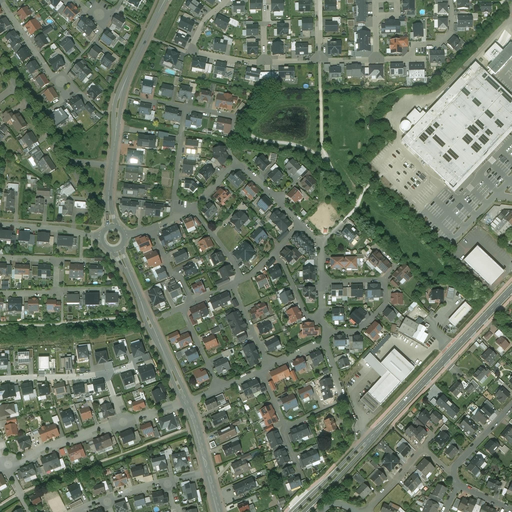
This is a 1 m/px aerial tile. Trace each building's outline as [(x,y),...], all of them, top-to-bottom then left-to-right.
[(129,0),(128,3),(138,9),(142,0),(129,0)] [(189,0),(185,6),(198,15),(204,7),(193,0),(189,0)] [(274,1),(271,1),(271,5),(272,12),(274,12),(274,13),(279,13),(279,11),(283,11),(283,0),(274,1)] [(401,0),(402,11),(405,11),(414,11),(413,0),(401,0)] [(258,1),(250,1),(251,10),(262,10),(262,5),(261,1),(258,1)] [(61,2),(55,8),(54,9),(57,12),(63,6),(64,5),(61,2)] [(308,2),(299,2),(299,12),(309,12),(309,8),(311,8),(311,2),(308,2)] [(337,2),(325,2),(325,12),(337,12),(337,2)] [(368,2),(356,2),(356,13),(368,13),(368,2)] [(238,3),(233,3),(233,14),(245,13),(244,3),(238,3)] [(74,8),(71,5),(67,10),(64,13),(64,14),(72,21),(79,13),(76,10),(77,10),(75,8),(74,8)] [(442,5),(438,6),(438,14),(447,14),(447,5),(442,5)] [(491,5),(481,5),(481,13),(484,13),(487,13),(491,13),(491,5)] [(63,6),(57,12),(61,16),(64,14),(64,13),(67,10),(63,6)] [(20,13),(18,14),(19,16),(19,17),(20,19),(21,19),(22,21),(31,15),(27,8),(20,13)] [(368,13),(356,13),(356,23),(368,22),(368,13)] [(182,19),(183,19),(190,22),(193,18),(185,14),(182,19)] [(125,22),(116,16),(112,23),(117,26),(121,29),(125,22)] [(229,21),(219,16),(215,24),(218,26),(218,27),(221,29),(222,28),(226,30),(228,24),(230,21),(229,21)] [(5,19),(0,22),(0,26),(3,31),(10,26),(5,19)] [(78,19),(72,25),(76,29),(78,26),(82,22),(78,19)] [(82,22),(78,26),(83,31),(91,23),(90,22),(89,22),(85,19),(82,22)] [(190,33),(194,24),(190,22),(183,19),(179,27),(190,33)] [(230,21),(228,24),(237,28),(238,22),(230,19),(229,21),(230,21)] [(312,20),(302,21),(302,27),(301,27),(301,31),(302,31),(310,31),(312,31),(312,20)] [(442,20),(438,21),(438,29),(447,29),(447,20),(442,20)] [(31,24),(26,27),(28,30),(27,30),(29,32),(31,35),(40,29),(39,27),(40,26),(38,23),(37,23),(35,21),(31,24)] [(400,33),(399,23),(394,23),(394,22),(390,22),(390,23),(386,23),(386,27),(383,27),(383,34),(400,33)] [(91,23),(83,31),(89,36),(93,32),(96,29),(93,26),(93,25),(91,23)] [(337,23),(326,23),(326,32),(337,32),(337,23)] [(285,25),(277,25),(277,35),(288,35),(288,30),(288,25),(285,25)] [(49,26),(42,31),(45,36),(52,31),(49,26)] [(245,27),(245,37),(257,36),(257,26),(253,26),(245,27)] [(423,26),(412,27),(413,37),(423,37),(423,26)] [(72,38),(66,31),(63,34),(67,39),(69,41),(72,38)] [(119,37),(112,31),(110,35),(115,39),(117,40),(119,37)] [(93,32),(89,36),(86,39),(91,43),(94,38),(96,36),(93,32)] [(110,35),(107,32),(101,39),(110,46),(115,39),(110,35)] [(369,32),(357,32),(357,43),(369,43),(369,32)] [(16,36),(13,33),(6,38),(13,48),(19,44),(20,43),(18,40),(19,39),(17,36),(16,36)] [(185,38),(179,35),(175,43),(185,48),(189,40),(185,38)] [(42,36),(35,41),(40,49),(48,44),(42,36)] [(225,36),(224,42),(227,42),(227,44),(228,44),(228,46),(231,46),(233,40),(225,36)] [(454,37),(447,44),(453,50),(455,47),(456,48),(458,45),(457,45),(459,43),(460,43),(457,40),(454,37)] [(67,39),(60,45),(66,53),(74,46),(69,41),(67,39)] [(400,42),(390,42),(391,55),(402,55),(402,48),(408,48),(408,39),(400,39),(400,42)] [(224,42),(216,40),(214,50),(225,52),(227,44),(227,42),(224,42)] [(332,43),(328,43),(328,44),(328,54),(340,54),(340,43),(332,43)] [(369,43),(357,43),(357,53),(369,52),(369,43)] [(423,118),(401,140),(453,189),(473,167),(492,148),(511,126),(511,97),(490,77),(493,73),(495,75),(511,57),(511,44),(510,43),(503,51),(492,62),(487,68),(490,70),(486,73),(475,63),(426,115),(423,118)] [(19,44),(13,48),(12,49),(14,53),(22,48),(19,44)] [(247,45),(248,55),(257,54),(257,44),(255,44),(247,45)] [(484,55),(492,62),(503,51),(498,47),(494,44),(484,55)] [(296,45),(295,45),(296,52),(296,55),(300,55),(300,56),(304,56),(304,55),(307,55),(307,45),(296,45)] [(96,49),(94,48),(89,55),(93,58),(93,57),(96,59),(97,59),(98,57),(101,53),(102,52),(97,48),(96,49)] [(23,50),(18,54),(23,62),(31,57),(29,54),(30,54),(28,51),(27,52),(25,49),(23,50)] [(64,56),(58,49),(55,52),(58,56),(60,59),(64,56)] [(173,53),(168,51),(168,52),(164,62),(167,63),(167,64),(172,66),(172,65),(175,66),(176,66),(178,61),(180,56),(173,53)] [(120,58),(113,54),(111,57),(115,60),(115,61),(118,63),(120,58)] [(58,56),(49,62),(55,72),(58,70),(61,68),(61,67),(64,65),(60,59),(58,56)] [(109,56),(107,57),(102,64),(109,69),(115,61),(115,60),(111,57),(109,56)] [(206,61),(193,58),(192,68),(204,70),(206,61)] [(183,64),(178,61),(176,66),(175,66),(174,70),(181,73),(183,64)] [(39,70),(34,62),(27,67),(32,75),(38,71),(39,70)] [(80,63),(72,71),(76,75),(78,77),(77,77),(82,82),(86,78),(91,73),(85,67),(80,63)] [(227,66),(216,64),(214,73),(225,75),(226,68),(227,66)] [(359,68),(359,64),(350,65),(350,66),(351,75),(351,76),(360,76),(359,68)] [(390,64),(391,74),(403,74),(403,64),(390,64)] [(383,65),(371,65),(371,76),(384,75),(383,65)] [(423,71),(423,65),(417,65),(409,66),(409,70),(410,70),(410,77),(410,78),(411,78),(413,78),(413,79),(418,79),(418,78),(424,78),(423,71)] [(339,66),(329,66),(330,76),(339,75),(339,66)] [(234,70),(226,68),(225,75),(225,77),(232,79),(234,70)] [(294,68),(278,69),(279,73),(279,78),(279,79),(285,79),(285,81),(290,81),(290,79),(294,79),(294,68)] [(261,72),(247,69),(245,79),(259,82),(259,79),(260,73),(261,72)] [(72,71),(68,76),(71,80),(76,75),(72,71)] [(271,73),(260,73),(259,79),(265,79),(265,82),(271,82),(271,73)] [(277,79),(279,78),(279,73),(271,73),(271,82),(277,81),(277,79)] [(49,84),(43,75),(41,77),(36,80),(41,89),(49,84)] [(152,83),(144,81),(142,93),(151,95),(153,87),(153,83),(152,83)] [(173,88),(163,86),(162,92),(163,92),(162,96),(171,98),(173,88)] [(95,87),(88,94),(94,100),(101,94),(95,87)] [(190,89),(181,87),(180,93),(178,94),(179,96),(179,97),(181,98),(182,100),(184,98),(190,100),(191,93),(192,89),(190,89)] [(52,89),(44,94),(50,103),(58,97),(52,89)] [(211,93),(201,92),(200,97),(202,97),(201,102),(209,103),(211,93)] [(218,96),(217,96),(215,108),(228,110),(229,109),(231,109),(232,104),(236,105),(237,99),(231,98),(231,96),(224,95),(224,97),(218,96)] [(78,98),(69,104),(74,112),(83,106),(78,98)] [(242,103),(237,109),(241,112),(246,106),(242,103)] [(95,111),(89,104),(85,108),(91,115),(95,111)] [(151,106),(141,104),(140,113),(149,115),(151,106)] [(56,113),(49,117),(56,127),(67,119),(68,119),(63,112),(61,110),(60,111),(59,109),(55,112),(56,113)] [(72,117),(67,109),(63,112),(68,119),(67,119),(68,120),(72,117)] [(178,111),(167,109),(165,120),(176,122),(177,114),(178,111)] [(14,118),(12,119),(15,123),(20,131),(27,127),(19,114),(14,118)] [(202,116),(193,114),(192,115),(191,118),(190,125),(191,125),(200,127),(202,116)] [(5,118),(3,120),(5,124),(11,120),(9,116),(5,118)] [(229,122),(218,119),(216,129),(225,131),(227,123),(231,124),(229,122)] [(4,125),(0,129),(0,130),(4,134),(8,129),(4,125)] [(31,133),(23,139),(29,148),(33,145),(37,142),(31,133)] [(155,138),(139,136),(138,146),(142,147),(154,148),(155,138)] [(168,139),(164,139),(164,147),(174,148),(175,140),(168,139)] [(225,148),(213,149),(215,159),(216,160),(222,165),(229,157),(226,155),(225,148)] [(41,151),(32,157),(34,161),(37,159),(39,162),(45,158),(41,151)] [(136,153),(128,152),(127,164),(140,165),(140,159),(142,159),(142,155),(143,153),(136,153)] [(277,155),(270,154),(268,161),(276,162),(277,155)] [(56,169),(47,157),(45,158),(39,162),(47,175),(56,169)] [(262,157),(255,163),(258,166),(258,167),(260,169),(261,168),(263,171),(270,164),(262,157)] [(195,162),(184,161),(184,164),(183,170),(183,174),(192,175),(193,168),(195,168),(195,162)] [(289,162),(288,163),(288,165),(286,168),(288,170),(288,171),(291,173),(293,175),(296,172),(300,168),(297,166),(297,164),(296,163),(294,163),(292,161),(291,162),(289,162)] [(213,164),(210,162),(206,165),(207,166),(212,171),(217,166),(213,164)] [(207,166),(199,174),(206,180),(214,172),(212,171),(207,166)] [(302,166),(300,168),(296,172),(301,176),(307,170),(302,166)] [(138,171),(126,169),(125,179),(137,181),(138,174),(138,171)] [(273,173),(268,177),(274,183),(278,179),(279,180),(282,177),(276,170),(273,173)] [(307,170),(301,176),(305,180),(308,177),(311,174),(307,170)] [(235,176),(231,180),(231,181),(238,187),(246,179),(239,173),(235,176)] [(233,174),(227,180),(230,182),(231,181),(231,180),(235,176),(233,174)] [(38,180),(31,179),(31,176),(28,176),(27,184),(33,184),(33,188),(37,188),(38,180)] [(305,180),(301,184),(304,186),(303,188),(306,191),(307,189),(308,190),(315,183),(308,177),(305,180)] [(191,182),(185,181),(184,189),(189,190),(193,194),(199,188),(194,183),(193,182),(192,182),(191,181),(191,182)] [(251,184),(249,186),(247,183),(243,187),(245,190),(244,191),(246,193),(244,195),(248,199),(250,197),(252,199),(259,191),(257,188),(256,189),(251,184)] [(71,185),(61,191),(61,196),(67,196),(68,196),(75,192),(71,185)] [(140,187),(124,185),(123,195),(137,196),(138,193),(144,194),(144,191),(144,185),(140,185),(140,187)] [(298,193),(294,189),(287,196),(294,203),(301,196),(298,193)] [(223,192),(221,190),(218,192),(217,192),(217,194),(214,197),(220,204),(223,202),(224,203),(226,200),(225,199),(229,195),(228,194),(225,191),(223,192)] [(307,196),(301,190),(298,193),(301,196),(304,199),(307,196)] [(5,192),(3,212),(13,212),(14,198),(12,198),(12,195),(12,193),(5,192)] [(259,197),(252,204),(256,207),(257,206),(257,205),(262,200),(259,197)] [(272,205),(264,198),(262,200),(257,205),(257,206),(261,209),(262,209),(265,212),(272,205)] [(44,200),(36,199),(35,208),(30,208),(30,213),(35,214),(43,215),(44,200)] [(66,201),(65,201),(65,207),(63,207),(62,216),(64,216),(72,217),(73,202),(66,201)] [(221,209),(214,202),(211,205),(216,210),(218,212),(221,209)] [(242,203),(237,208),(241,212),(243,213),(248,208),(242,203)] [(136,211),(137,204),(130,204),(128,215),(136,216),(136,211)] [(207,207),(206,206),(204,209),(202,212),(208,218),(210,216),(211,217),(213,214),(213,213),(216,210),(211,205),(210,204),(207,207)] [(145,205),(144,205),(144,209),(146,210),(146,216),(152,216),(153,206),(145,205)] [(163,207),(153,206),(152,216),(156,217),(156,215),(159,215),(160,211),(162,211),(163,207)] [(511,213),(511,211),(504,210),(497,218),(501,222),(504,219),(505,221),(511,213)] [(281,216),(277,211),(273,215),(270,218),(270,219),(274,222),(273,223),(280,230),(281,229),(284,232),(286,231),(291,225),(284,219),(285,218),(282,215),(281,216)] [(243,213),(241,212),(238,215),(236,215),(234,217),(243,225),(248,219),(244,215),(245,215),(243,213)] [(270,212),(264,219),(267,222),(270,219),(270,218),(273,215),(270,212)] [(243,225),(234,217),(233,218),(233,220),(230,222),(238,230),(243,225)] [(191,218),(183,222),(187,230),(195,227),(195,226),(192,220),(191,218)] [(195,218),(193,220),(192,220),(195,226),(197,225),(199,227),(201,225),(195,218)] [(497,218),(488,227),(493,231),(501,222),(497,218)] [(355,226),(347,219),(343,224),(347,228),(350,226),(352,229),(355,226)] [(501,222),(493,231),(500,238),(504,233),(511,226),(505,221),(504,219),(501,222)] [(176,226),(168,230),(168,231),(173,241),(181,237),(180,236),(177,228),(176,226)] [(185,234),(181,226),(177,228),(180,236),(185,234)] [(352,229),(350,226),(347,228),(341,235),(351,244),(355,240),(356,240),(357,240),(358,239),(358,238),(358,237),(358,236),(355,233),(356,232),(352,229)] [(257,231),(250,238),(256,243),(258,241),(260,242),(262,240),(264,241),(267,237),(261,231),(259,229),(257,231)] [(12,233),(0,231),(0,240),(1,241),(3,241),(4,241),(11,241),(11,236),(12,233)] [(173,241),(168,231),(162,233),(163,237),(167,244),(173,241)] [(284,232),(279,237),(282,240),(288,233),(286,231),(284,232)] [(29,234),(19,233),(19,242),(29,243),(29,236),(29,234)] [(45,234),(42,234),(42,235),(38,234),(37,245),(43,245),(43,244),(49,244),(49,237),(49,235),(45,235),(45,234)] [(308,240),(302,235),(300,237),(295,242),(301,248),(308,240)] [(142,239),(136,242),(138,247),(149,242),(147,237),(142,239)] [(73,239),(58,238),(57,247),(72,248),(72,246),(73,239)] [(203,238),(194,241),(196,246),(199,244),(203,242),(204,241),(203,238)] [(204,241),(203,242),(199,244),(203,251),(212,247),(211,242),(210,243),(208,239),(204,241)] [(308,240),(301,248),(306,253),(311,248),(314,246),(308,240)] [(149,242),(138,247),(141,252),(142,251),(150,248),(152,247),(149,242)] [(253,251),(245,243),(233,255),(238,260),(240,258),(243,261),(245,260),(248,262),(255,255),(252,252),(253,251)] [(504,273),(477,247),(463,262),(490,288),(504,273)] [(311,248),(306,253),(309,257),(314,252),(311,248)] [(286,249),(280,255),(284,258),(283,260),(285,262),(287,262),(288,263),(293,258),(296,261),(299,258),(297,256),(295,258),(291,254),(286,249)] [(302,255),(295,249),(291,254),(295,258),(297,256),(299,258),(302,255)] [(374,254),(369,249),(364,255),(364,259),(364,256),(368,260),(374,254)] [(179,253),(173,256),(177,264),(188,259),(184,251),(179,253)] [(153,253),(145,257),(147,262),(158,257),(156,252),(153,253)] [(214,252),(206,256),(209,261),(211,259),(211,258),(215,256),(214,252)] [(374,254),(368,260),(375,268),(377,266),(376,266),(383,259),(376,252),(374,254)] [(215,256),(211,258),(211,259),(215,266),(224,262),(222,257),(222,258),(220,254),(215,256)] [(158,257),(147,262),(149,267),(152,266),(156,265),(160,263),(158,257)] [(342,259),(331,259),(331,269),(343,268),(342,260),(342,259)] [(356,259),(345,259),(345,260),(346,267),(346,269),(352,269),(352,270),(358,270),(357,266),(356,266),(356,260),(356,259)] [(383,259),(376,266),(377,266),(385,275),(391,268),(390,267),(391,267),(383,259)] [(278,267),(275,268),(274,268),(273,265),(272,264),(271,266),(269,268),(270,270),(269,271),(272,278),(274,276),(275,278),(279,277),(279,276),(281,275),(278,267)] [(192,265),(183,269),(186,277),(194,274),(194,275),(197,274),(196,271),(195,271),(192,265)] [(404,265),(392,276),(399,282),(403,278),(405,278),(407,281),(412,277),(408,273),(410,271),(404,265)] [(50,267),(39,266),(39,267),(38,276),(38,277),(50,277),(50,267)] [(79,266),(74,266),(70,266),(70,273),(71,274),(70,278),(77,278),(82,278),(83,266),(80,266),(79,266)] [(103,267),(90,266),(89,275),(91,276),(94,276),(102,276),(103,267)] [(229,267),(219,271),(224,280),(228,279),(234,276),(232,273),(231,270),(229,267)] [(161,269),(156,272),(159,281),(167,277),(163,269),(161,269)] [(314,280),(314,269),(303,269),(303,281),(314,280)] [(261,277),(257,278),(258,279),(255,280),(259,289),(268,284),(266,281),(265,277),(264,276),(261,277)] [(399,285),(394,280),(391,283),(396,289),(399,285)] [(201,282),(191,287),(195,295),(199,293),(205,291),(201,282)] [(178,285),(167,290),(172,299),(182,294),(178,285)] [(338,287),(335,287),(331,287),(332,298),(342,297),(342,295),(347,294),(347,288),(342,289),(342,286),(338,287)] [(362,286),(351,286),(351,288),(351,297),(352,297),(362,297),(362,286)] [(121,295),(117,287),(112,287),(112,291),(115,291),(115,295),(118,295),(121,295)] [(155,290),(149,293),(150,296),(149,296),(153,304),(154,304),(155,307),(165,302),(159,290),(159,289),(155,290)] [(284,289),(276,293),(278,298),(280,297),(280,296),(286,293),(284,289)] [(304,289),(303,289),(303,296),(306,298),(309,298),(309,300),(314,300),(314,295),(315,295),(314,292),(314,289),(304,289)] [(286,293),(280,296),(280,297),(282,301),(282,302),(283,304),(284,304),(284,305),(293,301),(289,292),(286,293)] [(443,292),(432,292),(432,294),(429,296),(432,299),(434,299),(434,301),(443,301),(443,292)] [(114,294),(111,294),(111,295),(106,295),(106,300),(106,304),(118,304),(118,300),(118,295),(115,295),(114,295),(114,294)] [(227,294),(217,298),(221,306),(221,307),(226,305),(226,303),(230,301),(227,294)] [(79,295),(67,296),(67,305),(79,305),(79,300),(79,295)] [(98,295),(86,295),(86,301),(86,302),(86,305),(86,306),(98,306),(98,305),(98,302),(98,301),(98,295)] [(393,295),(392,295),(392,298),(391,298),(391,301),(392,301),(392,304),(393,304),(393,305),(401,305),(401,301),(402,301),(402,295),(401,295),(393,295)] [(217,298),(210,301),(213,310),(221,306),(217,298)] [(21,300),(9,300),(9,304),(9,312),(21,312),(21,300)] [(38,301),(29,301),(29,304),(29,311),(34,311),(34,312),(38,312),(38,301)] [(56,301),(47,301),(47,304),(45,306),(47,308),(47,311),(55,311),(56,303),(56,301)] [(412,310),(417,304),(414,302),(409,308),(412,310)] [(465,303),(448,320),(455,326),(471,308),(465,303)] [(203,304),(197,308),(201,318),(208,315),(208,314),(206,310),(203,304)] [(255,309),(253,310),(253,311),(250,313),(253,320),(259,317),(259,316),(264,314),(264,313),(267,311),(263,304),(262,304),(257,306),(258,307),(255,308),(255,309)] [(293,304),(285,308),(287,313),(295,309),(293,304)] [(392,307),(389,310),(396,316),(399,313),(392,307)] [(197,308),(190,311),(192,316),(194,321),(195,321),(201,318),(197,308)] [(287,313),(286,313),(288,316),(287,317),(289,321),(290,320),(291,324),(302,319),(300,315),(301,315),(299,312),(298,312),(297,308),(295,309),(287,313)] [(233,309),(225,313),(228,317),(235,313),(233,309)] [(366,314),(360,309),(358,312),(363,317),(366,314)] [(388,309),(383,315),(390,322),(396,316),(389,310),(388,309)] [(339,310),(332,311),(332,321),(339,321),(339,322),(344,322),(344,316),(343,316),(343,312),(343,310),(339,310)] [(358,312),(356,311),(353,314),(354,315),(350,319),(358,325),(362,321),(362,320),(364,318),(363,317),(358,312)] [(235,313),(228,317),(230,320),(228,321),(233,333),(235,332),(237,335),(244,332),(246,331),(245,328),(245,327),(244,327),(243,324),(244,324),(244,323),(243,324),(238,312),(235,313)] [(419,326),(405,319),(399,330),(413,337),(412,339),(418,342),(423,333),(425,329),(419,326)] [(266,323),(257,327),(260,335),(264,333),(264,334),(266,334),(268,333),(268,332),(268,331),(271,330),(269,324),(268,322),(266,323)] [(375,323),(366,333),(372,339),(381,329),(375,323)] [(309,324),(307,324),(306,325),(302,325),(303,336),(313,335),(314,335),(313,329),(313,325),(310,325),(309,324)] [(218,327),(210,331),(212,336),(220,332),(218,327)] [(504,335),(498,330),(494,335),(499,339),(501,338),(504,335)] [(489,331),(484,337),(488,341),(493,335),(489,331)] [(177,332),(168,336),(172,344),(177,341),(177,339),(179,338),(177,332)] [(244,332),(237,335),(236,336),(239,342),(247,339),(244,332)] [(423,333),(418,342),(422,344),(427,335),(423,333)] [(179,338),(177,339),(177,341),(180,348),(184,346),(184,347),(188,345),(191,343),(187,334),(179,338)] [(209,338),(206,339),(207,339),(203,341),(205,346),(205,345),(207,349),(210,348),(210,349),(214,347),(214,346),(217,345),(215,341),(213,336),(209,338)] [(341,337),(338,337),(338,338),(334,338),(335,346),(344,346),(344,341),(344,337),(341,337)] [(359,337),(355,337),(355,338),(353,338),(353,342),(353,349),(362,349),(362,338),(359,338),(359,337)] [(501,338),(499,339),(496,343),(504,351),(509,345),(501,338)] [(267,343),(265,344),(269,353),(273,351),(273,352),(277,350),(281,347),(279,344),(278,345),(275,339),(267,343)] [(142,343),(130,347),(134,359),(146,355),(142,343)] [(251,345),(243,349),(246,356),(256,352),(253,344),(251,345)] [(120,346),(114,348),(117,358),(126,355),(124,348),(123,345),(120,346)] [(77,350),(78,361),(89,359),(87,349),(77,350)] [(194,349),(185,354),(190,363),(199,359),(194,349)] [(229,350),(221,354),(224,359),(232,356),(229,350)] [(394,350),(381,365),(387,371),(401,383),(414,369),(394,350)] [(489,350),(482,358),(487,364),(489,366),(489,365),(488,364),(496,356),(489,350)] [(107,351),(93,354),(96,367),(104,365),(109,364),(109,363),(107,351)] [(256,352),(246,356),(249,363),(256,361),(259,359),(256,352)] [(313,355),(309,356),(313,364),(318,366),(319,363),(323,361),(321,358),(322,357),(320,353),(320,354),(319,352),(315,354),(313,353),(313,355)] [(27,353),(18,354),(18,362),(15,362),(15,367),(28,366),(28,365),(29,365),(29,359),(29,353),(27,353)] [(381,378),(387,371),(381,365),(370,354),(364,360),(381,378)] [(67,359),(60,359),(61,370),(65,369),(65,371),(72,371),(71,355),(67,355),(67,359)] [(49,358),(39,358),(39,371),(49,371),(49,368),(49,362),(49,358)] [(224,359),(214,364),(216,370),(217,370),(219,374),(226,371),(230,369),(228,365),(227,366),(224,359)] [(296,362),(293,363),(297,372),(305,368),(306,368),(304,363),(302,359),(299,361),(299,360),(296,361),(296,362)] [(349,366),(347,359),(338,362),(340,369),(349,366)] [(358,363),(348,374),(351,376),(353,374),(355,376),(363,367),(358,363)] [(151,364),(137,370),(142,383),(156,378),(151,364)] [(285,367),(278,370),(282,379),(289,376),(285,367)] [(480,368),(473,376),(479,382),(484,376),(487,372),(485,370),(484,372),(480,368)] [(278,370),(270,374),(274,383),(282,379),(278,370)] [(381,378),(367,393),(370,396),(380,406),(401,383),(387,371),(381,378)] [(205,372),(195,376),(198,384),(208,380),(205,372)] [(131,373),(121,377),(125,386),(134,383),(135,383),(133,377),(131,373)] [(326,375),(317,379),(319,383),(320,383),(327,380),(326,375)] [(327,380),(320,383),(323,392),(328,390),(329,391),(332,390),(332,389),(329,379),(327,380)] [(256,381),(249,384),(253,394),(260,391),(260,390),(259,387),(256,381)] [(101,382),(90,384),(93,393),(103,390),(101,382)] [(32,392),(30,383),(21,385),(23,396),(29,395),(33,394),(32,392)] [(64,384),(53,386),(54,389),(55,393),(56,396),(63,394),(66,394),(65,387),(64,384)] [(249,384),(241,387),(244,394),(246,397),(253,394),(249,384)] [(456,384),(449,391),(455,397),(462,389),(456,384)] [(469,384),(464,390),(468,394),(473,388),(469,384)] [(48,385),(38,387),(40,397),(50,395),(50,394),(48,386),(48,385)] [(83,385),(72,387),(74,396),(85,394),(83,385)] [(163,385),(158,387),(159,390),(161,389),(163,393),(166,391),(163,385)] [(7,386),(0,387),(0,401),(16,398),(14,386),(7,388),(7,386)] [(307,388),(298,392),(302,400),(313,395),(310,389),(309,387),(307,388)] [(159,390),(153,393),(155,398),(155,399),(157,403),(166,399),(163,393),(161,389),(159,390)] [(502,389),(496,395),(499,398),(497,400),(501,404),(503,401),(503,402),(509,395),(502,389)] [(443,398),(437,392),(431,398),(438,404),(443,398)] [(367,393),(360,401),(365,406),(367,409),(373,414),(380,406),(370,396),(367,393)] [(244,394),(240,396),(242,403),(248,400),(246,397),(244,394)] [(222,395),(214,399),(216,403),(220,402),(225,400),(222,395)] [(289,397),(281,400),(284,406),(283,406),(285,411),(290,409),(291,410),(295,408),(294,407),(297,405),(293,397),(292,395),(289,397)] [(443,398),(438,404),(444,409),(449,404),(443,398)] [(214,399),(205,403),(208,412),(222,405),(220,402),(216,403),(214,399)] [(142,400),(132,404),(135,412),(138,410),(138,411),(142,410),(142,409),(145,408),(142,402),(142,400)] [(491,409),(494,406),(487,400),(481,406),(482,407),(480,409),(489,417),(494,412),(491,409)] [(105,406),(100,407),(104,418),(104,419),(107,418),(114,416),(112,413),(113,413),(112,408),(111,408),(110,405),(110,404),(105,406)] [(9,406),(0,407),(0,412),(1,418),(11,416),(11,415),(16,414),(14,405),(9,407),(9,406)] [(231,409),(229,406),(224,408),(218,411),(220,414),(224,412),(231,409)] [(270,407),(260,411),(264,419),(274,414),(270,407)] [(88,408),(80,411),(83,420),(91,417),(89,410),(88,408)] [(70,411),(61,415),(64,425),(74,422),(70,411)] [(430,417),(425,411),(424,411),(423,412),(422,413),(422,414),(420,416),(427,423),(430,419),(429,418),(430,417)] [(475,417),(480,422),(483,425),(489,419),(480,411),(475,417)] [(220,414),(218,415),(218,416),(216,417),(215,416),(211,418),(212,421),(212,422),(213,422),(213,424),(215,424),(218,423),(219,425),(228,421),(224,412),(220,414)] [(430,417),(429,418),(430,419),(436,425),(442,419),(435,412),(430,417)] [(274,414),(264,419),(265,423),(265,424),(266,426),(267,427),(277,422),(274,414)] [(475,417),(473,415),(471,418),(471,419),(477,424),(480,422),(475,417)] [(172,416),(159,421),(162,429),(169,427),(171,428),(172,430),(177,428),(176,427),(173,419),(172,416)] [(427,423),(420,416),(420,417),(418,419),(419,420),(424,425),(427,423)] [(15,418),(6,420),(8,426),(15,425),(17,425),(15,418)] [(333,418),(324,421),(327,429),(324,429),(326,434),(337,430),(333,418)] [(469,421),(467,419),(465,420),(460,426),(470,436),(477,429),(469,421)] [(150,424),(141,428),(144,435),(152,432),(153,432),(152,430),(150,424)] [(8,426),(5,427),(8,437),(12,436),(13,436),(15,436),(16,435),(15,430),(16,430),(15,425),(8,426)] [(54,425),(46,428),(46,427),(50,439),(52,438),(58,435),(54,425)] [(448,429),(444,425),(439,430),(442,432),(444,434),(448,429)] [(305,426),(297,429),(301,438),(309,435),(306,428),(305,426)] [(411,426),(404,433),(410,439),(413,436),(416,432),(416,431),(411,426)] [(46,427),(42,429),(42,430),(39,431),(39,433),(41,437),(43,442),(48,439),(49,440),(50,439),(46,427)] [(232,427),(218,433),(221,442),(236,435),(232,427)] [(511,436),(511,430),(508,427),(501,435),(505,438),(504,439),(507,442),(511,445),(511,436)] [(416,431),(416,432),(413,436),(419,442),(426,434),(420,428),(416,431)] [(297,429),(290,432),(291,434),(294,441),(301,438),(297,429)] [(131,431),(120,435),(124,444),(133,441),(134,440),(132,434),(131,431)] [(137,432),(132,434),(134,440),(133,441),(134,443),(141,441),(137,432)] [(275,433),(267,436),(269,442),(279,438),(277,432),(275,433)] [(444,434),(442,432),(434,441),(441,448),(449,439),(444,434)] [(31,433),(26,435),(27,438),(28,437),(30,442),(34,440),(35,440),(33,436),(31,433)] [(108,436),(100,439),(104,449),(112,446),(109,439),(108,436)] [(27,438),(18,442),(20,446),(22,447),(23,450),(30,447),(29,444),(30,442),(28,437),(27,438)] [(237,438),(231,441),(232,444),(222,449),(226,457),(241,450),(237,442),(239,441),(237,438)] [(279,438),(269,442),(272,448),(280,445),(282,444),(279,438)] [(100,439),(93,442),(94,445),(97,451),(104,449),(100,439)] [(409,445),(403,439),(399,442),(402,445),(403,444),(406,448),(409,445)] [(382,441),(376,447),(379,449),(380,448),(384,451),(385,450),(387,447),(382,441)] [(494,445),(491,441),(484,449),(491,455),(499,446),(496,443),(494,445)] [(402,445),(396,451),(403,458),(410,451),(406,448),(403,444),(402,445)] [(81,445),(75,447),(74,448),(78,459),(83,457),(82,456),(85,455),(81,445)] [(448,450),(444,453),(451,459),(458,452),(452,446),(448,450)] [(187,447),(180,449),(181,455),(184,454),(185,457),(190,456),(187,447)] [(72,449),(67,451),(68,454),(72,462),(78,459),(74,448),(72,448),(72,449)] [(161,458),(159,458),(159,459),(164,458),(164,460),(170,459),(167,450),(160,453),(161,458)] [(282,450),(274,454),(276,460),(286,456),(284,450),(282,450)] [(315,451),(308,454),(312,463),(319,460),(315,451)] [(181,455),(172,457),(175,468),(187,465),(185,457),(184,454),(181,455)] [(214,456),(216,464),(222,462),(220,454),(214,456)] [(308,454),(300,457),(302,459),(304,466),(305,466),(312,463),(308,454)] [(55,455),(49,458),(53,469),(60,466),(58,461),(55,455)] [(286,456),(276,460),(279,466),(287,463),(289,462),(286,456)] [(390,458),(383,466),(389,472),(399,462),(392,456),(390,458)] [(484,462),(477,456),(470,464),(471,465),(477,470),(484,462)] [(49,458),(41,461),(44,467),(45,471),(46,471),(49,470),(49,471),(53,469),(49,458)] [(159,459),(154,460),(155,467),(159,466),(160,471),(167,470),(167,471),(168,471),(165,462),(164,460),(164,458),(159,459)] [(242,461),(231,466),(234,472),(236,471),(238,475),(249,470),(244,461),(244,460),(242,461)] [(425,460),(421,464),(417,469),(416,469),(422,475),(424,477),(424,476),(426,478),(434,469),(425,460)] [(379,467),(373,461),(370,464),(376,470),(379,467)] [(32,465),(26,468),(30,477),(36,475),(35,474),(32,466),(32,465)] [(477,470),(471,465),(467,470),(474,476),(479,471),(477,470)] [(141,467),(131,470),(133,478),(143,475),(141,468),(141,467)] [(290,468),(281,472),(284,478),(294,474),(291,467),(290,468)] [(26,468),(20,470),(20,471),(23,479),(24,480),(30,477),(26,468)] [(128,471),(125,471),(124,470),(121,471),(122,475),(124,475),(126,480),(130,479),(128,471)] [(379,471),(375,474),(376,475),(371,480),(378,487),(386,478),(379,471)] [(358,473),(353,477),(361,485),(366,481),(358,473)] [(122,475),(113,478),(113,479),(112,480),(113,484),(114,483),(115,487),(119,486),(119,488),(124,486),(123,485),(127,484),(126,480),(124,475),(122,475)] [(418,479),(413,475),(408,480),(416,488),(421,483),(418,479)] [(251,479),(245,482),(249,491),(255,488),(251,479)] [(295,480),(288,482),(289,484),(291,489),(291,490),(300,486),(301,485),(300,482),(298,479),(295,480)] [(490,479),(488,483),(486,487),(492,489),(491,491),(496,493),(498,488),(499,489),(501,485),(501,484),(490,479)] [(416,488),(408,480),(403,485),(409,490),(412,493),(413,492),(416,488)] [(245,482),(239,485),(243,493),(249,491),(245,482)] [(76,485),(68,489),(73,500),(79,497),(77,494),(80,492),(76,485)] [(102,485),(93,488),(96,496),(105,493),(105,491),(103,487),(102,485)] [(194,485),(190,486),(190,485),(185,486),(188,501),(193,500),(193,499),(197,498),(194,485)] [(239,485),(233,488),(237,496),(243,493),(239,485)] [(364,485),(357,492),(363,499),(370,491),(364,485)] [(446,489),(437,485),(432,496),(435,497),(441,500),(446,489)] [(161,493),(152,495),(154,504),(163,502),(164,502),(162,496),(161,493)] [(37,496),(30,499),(33,505),(40,502),(37,496)] [(143,496),(134,498),(136,507),(145,504),(143,496)] [(462,502),(456,499),(452,507),(458,510),(462,502)] [(462,502),(458,510),(462,511),(464,511),(465,510),(469,502),(463,499),(462,502)] [(476,502),(470,499),(469,502),(465,510),(469,511),(471,511),(475,504),(476,502)] [(71,509),(83,504),(81,500),(69,505),(71,509)] [(431,503),(428,501),(426,507),(435,511),(438,506),(437,506),(431,503)] [(124,502),(115,505),(116,511),(126,511),(127,511),(125,504),(124,502)] [(246,503),(237,507),(239,511),(245,511),(249,510),(247,507),(246,503)]
